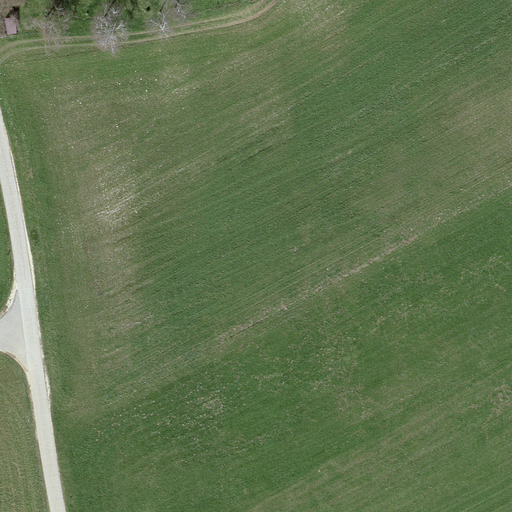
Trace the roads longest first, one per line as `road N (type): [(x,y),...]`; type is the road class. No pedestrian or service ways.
road 1 (track): [(0,148),(25,337),(0,340)]
road 2 (track): [(25,337),(59,511)]
